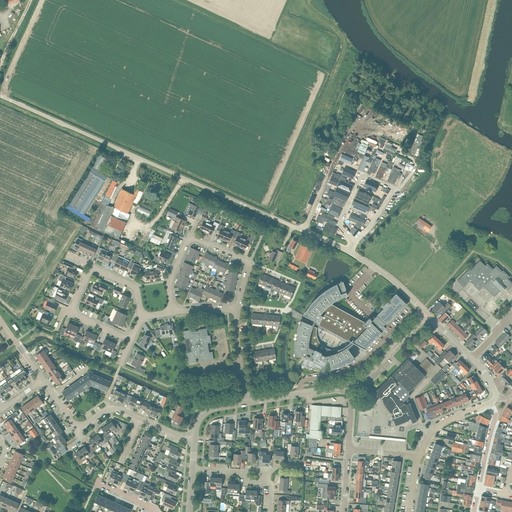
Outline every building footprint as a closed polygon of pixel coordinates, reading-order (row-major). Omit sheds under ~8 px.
[(364,155),(368,146),(361,143),(357,152),(364,155)] [(385,145),(384,149),(394,153),(396,149),(385,145)] [(341,160),(352,165),(354,160),(343,155),(341,160)] [(369,158),(364,155),(357,169),(363,171),(366,165),(369,166),(371,161),(368,160),(369,158)] [(374,163),(372,162),(367,173),(374,177),(381,161),(376,159),(374,163)] [(407,166),(417,170),(420,164),(410,160),(407,166)] [(383,162),(376,177),(382,180),(389,165),(383,162)] [(341,174),(353,179),(356,173),(344,167),(341,174)] [(393,167),(386,182),(394,185),(398,177),(400,178),(402,174),(399,173),(401,170),(393,167)] [(96,182),(100,184),(105,177),(101,175),(96,182)] [(339,181),(331,177),(329,183),(336,186),(339,181)] [(100,202),(104,197),(102,196),(111,180),(108,178),(95,199),(100,202)] [(345,181),(345,180),(343,179),(343,180),(340,179),(337,186),(350,192),(353,186),(353,185),(351,184),(345,181)] [(366,179),(363,187),(367,189),(366,191),(371,193),(372,191),(376,193),(379,186),(366,179)] [(83,184),(77,196),(76,196),(73,202),(78,204),(90,181),(87,180),(84,185),(83,184)] [(90,220),(87,225),(118,239),(123,228),(130,214),(128,213),(133,202),(137,204),(138,201),(135,200),(139,190),(143,192),(145,188),(147,183),(140,180),(137,187),(136,187),(132,194),(122,189),(120,194),(116,201),(110,199),(110,198),(105,196),(102,203),(100,203),(97,211),(97,212),(97,213),(95,213),(91,221),(90,220)] [(336,188),(333,194),(347,201),(350,194),(336,188)] [(139,190),(135,200),(138,201),(139,202),(142,197),(144,192),(143,192),(139,190)] [(371,197),(358,192),(356,197),(368,203),(371,197)] [(87,195),(80,210),(85,212),(92,197),(87,195)] [(328,198),(327,201),(343,209),(346,202),(334,196),(332,200),(328,198)] [(365,218),(369,210),(373,212),(375,210),(370,205),(368,207),(354,201),(351,208),(362,213),(360,217),(365,219),(365,218)] [(203,214),(206,207),(198,203),(196,206),(192,204),(188,213),(195,217),(198,211),(203,214)] [(331,205),(328,214),(338,218),(342,210),(331,205)] [(175,217),(177,213),(174,211),(169,209),(167,214),(171,215),(175,217)] [(177,218),(175,217),(171,215),(170,218),(175,221),(172,229),(180,232),(183,225),(184,225),(186,221),(177,218)] [(352,215),(349,221),(356,225),(355,227),(360,229),(364,221),(352,215)] [(327,216),(324,222),(334,226),(336,223),(332,221),(333,218),(327,216)] [(206,232),(209,223),(206,222),(207,219),(202,217),(200,222),(203,224),(200,230),(206,232)] [(428,232),(432,227),(419,218),(415,224),(428,232)] [(218,225),(219,224),(214,222),(213,225),(209,223),(206,232),(211,235),(214,229),(216,230),(218,225)] [(223,240),(227,231),(223,230),(225,226),(220,224),(217,230),(220,231),(217,237),(223,240)] [(337,229),(325,224),(323,230),(334,235),(337,229)] [(234,238),(236,232),(232,230),(230,233),(227,231),(223,240),(228,242),(231,236),(234,238)] [(356,238),(361,232),(357,230),(352,235),(356,238)] [(239,247),(243,238),(240,237),(241,234),(236,232),(234,238),(236,239),(234,245),(239,247)] [(173,249),(178,238),(173,236),(170,235),(165,245),(168,247),(173,249)] [(458,245),(465,239),(461,235),(459,238),(455,242),(458,245)] [(250,245),(254,237),(251,236),(250,238),(248,237),(247,240),(243,238),(239,247),(245,250),(248,244),(250,245)] [(78,250),(82,243),(83,240),(78,238),(77,240),(75,244),(73,248),(78,250)] [(294,249),(295,247),(298,242),(293,240),(289,246),(287,251),(289,253),(292,248),(294,249)] [(83,253),(87,245),(82,243),(78,250),(83,253)] [(313,250),(313,249),(301,244),(299,249),(295,257),(306,263),(310,254),(312,249),(313,250)] [(88,255),(92,247),(87,245),(83,253),(88,255)] [(93,257),(95,252),(97,249),(94,248),(95,246),(93,245),(92,247),(88,255),(93,257)] [(103,261),(106,254),(107,251),(99,247),(98,249),(96,253),(99,254),(97,259),(103,261)] [(202,259),(202,257),(200,256),(198,255),(200,252),(191,248),(189,254),(199,258),(202,259)] [(283,253),(276,250),(275,252),(272,251),(271,253),(268,254),(269,256),(268,260),(274,263),(275,261),(277,260),(279,261),(283,253)] [(113,261),(116,255),(107,251),(106,254),(103,261),(108,264),(110,259),(113,261)] [(167,261),(170,255),(161,252),(159,258),(155,256),(153,260),(159,263),(161,261),(166,263),(167,261)] [(118,256),(119,254),(116,253),(116,255),(113,261),(116,262),(114,266),(119,269),(124,258),(122,261),(117,259),(118,256)] [(207,266),(211,256),(206,253),(204,258),(202,261),(206,263),(205,265),(207,266)] [(186,259),(195,263),(196,259),(201,261),(201,259),(199,258),(189,254),(187,257),(186,259)] [(211,256),(207,266),(209,267),(210,265),(213,266),(216,259),(216,260),(217,258),(214,257),(211,256)] [(129,268),(132,262),(124,258),(119,269),(125,271),(127,267),(129,268)] [(213,266),(213,268),(216,269),(215,271),(217,272),(222,262),(219,260),(216,260),(216,259),(213,266)] [(485,266),(480,261),(470,270),(469,269),(457,281),(463,288),(470,281),(479,291),(483,286),(494,297),(500,291),(502,292),(506,288),(508,290),(511,285),(511,282),(507,278),(509,276),(503,271),(502,272),(496,266),(493,269),(487,264),(485,266)] [(62,265),(66,266),(68,267),(65,274),(75,278),(78,271),(72,269),(73,266),(64,262),(63,264),(62,265)] [(136,276),(138,271),(139,268),(140,266),(135,263),(132,262),(129,268),(132,269),(130,273),(136,276)] [(224,273),(226,269),(228,265),(222,262),(217,272),(219,273),(220,271),(224,273)] [(193,266),(185,263),(182,268),(193,273),(194,271),(191,270),(193,266)] [(181,272),(180,274),(181,275),(188,278),(188,277),(190,274),(192,275),(193,273),(182,268),(181,272)] [(315,279),(317,275),(314,274),(315,272),(313,271),(309,269),(308,271),(306,275),(315,279)] [(147,280),(151,279),(158,278),(157,270),(146,272),(147,280)] [(265,286),(269,277),(263,274),(258,284),(265,286)] [(70,291),(73,284),(65,280),(66,277),(60,275),(58,280),(62,282),(60,286),(68,290),(67,291),(67,292),(68,290),(70,291)] [(180,277),(179,280),(189,285),(190,283),(188,282),(189,278),(190,278),(188,277),(188,278),(181,275),(180,277)] [(271,289),(275,279),(269,277),(265,286),(271,289)] [(278,292),(282,282),(275,279),(271,289),(278,292)] [(177,283),(176,286),(178,287),(184,290),(186,286),(188,287),(189,285),(179,280),(177,283)] [(331,368),(331,369),(335,368),(339,366),(340,366),(343,365),(344,365),(347,363),(351,361),(352,360),(350,358),(351,358),(353,356),(352,355),(348,350),(348,349),(350,347),(351,346),(354,343),(364,348),(365,349),(370,345),(386,328),(384,326),(383,325),(385,323),(377,316),(375,318),(374,316),(371,319),(369,318),(365,322),(354,316),(332,304),(331,304),(336,301),(340,298),(342,297),(347,295),(346,292),(345,290),(346,289),(345,286),(344,283),(343,281),(340,283),(339,283),(337,284),(335,285),(332,286),(326,290),(320,294),(319,296),(317,297),(315,299),(314,300),(313,301),(312,303),(311,304),(309,307),(307,309),(305,312),(304,315),(303,315),(305,316),(314,321),(313,323),(313,324),(312,325),(302,321),(301,320),(300,321),(300,322),(300,323),(299,324),(297,332),(295,341),(295,347),(295,353),(296,353),(296,357),(302,356),(303,356),(303,355),(305,355),(306,356),(307,355),(310,357),(311,354),(312,355),(314,352),(322,356),(321,357),(328,360),(327,362),(330,363),(331,368)] [(284,295),(288,285),(282,282),(278,292),(284,295)] [(234,292),(235,286),(224,283),(223,285),(226,286),(225,290),(234,292)] [(108,287),(101,284),(100,287),(94,285),(91,291),(100,295),(103,288),(106,290),(108,287)] [(208,297),(212,289),(208,287),(209,285),(207,284),(203,293),(202,294),(208,297)] [(218,289),(220,285),(218,284),(216,287),(217,287),(216,288),(215,290),(212,289),(208,297),(214,299),(218,289)] [(291,297),(295,287),(288,285),(284,295),(291,297)] [(55,291),(52,297),(55,298),(60,300),(64,302),(67,296),(65,295),(67,292),(60,289),(56,287),(55,287),(53,290),(55,291)] [(194,299),(198,288),(196,287),(195,289),(191,288),(188,296),(194,299)] [(199,301),(202,294),(203,293),(199,291),(200,289),(198,288),(194,299),(199,301)] [(218,289),(214,299),(217,301),(219,302),(223,293),(219,292),(220,290),(218,289)] [(387,304),(377,315),(377,316),(385,323),(386,324),(387,324),(386,323),(388,321),(389,322),(392,319),(390,318),(392,316),(393,317),(396,314),(396,313),(398,311),(399,312),(405,305),(403,302),(404,302),(401,299),(400,300),(398,298),(399,297),(396,294),(388,301),(386,303),(387,304)] [(126,307),(130,298),(123,295),(119,304),(126,307)] [(104,300),(100,298),(96,296),(94,299),(89,296),(86,303),(95,308),(98,303),(102,304),(104,300)] [(53,300),(46,297),(45,300),(48,301),(45,308),(54,313),(57,306),(51,303),(53,300)] [(444,307),(439,302),(432,310),(438,315),(442,310),(444,312),(451,306),(448,303),(444,307)] [(49,324),(52,318),(46,315),(47,312),(40,309),(39,312),(43,314),(40,320),(49,324)] [(443,323),(446,320),(449,317),(447,315),(450,312),(448,310),(442,316),(439,319),(443,323)] [(108,320),(106,323),(114,326),(115,323),(123,327),(125,322),(124,322),(127,315),(125,314),(126,312),(122,311),(121,313),(117,311),(112,322),(108,320)] [(459,323),(461,321),(460,319),(458,321),(457,321),(455,323),(451,320),(447,325),(452,330),(457,325),(459,323)] [(70,334),(74,325),(68,323),(66,329),(62,327),(59,334),(63,335),(63,334),(66,335),(67,332),(70,334)] [(174,334),(173,328),(172,323),(167,324),(167,325),(160,326),(160,330),(159,330),(159,329),(155,330),(156,338),(161,337),(161,334),(168,333),(169,334),(174,334)] [(77,342),(80,335),(77,334),(79,328),(74,325),(70,334),(75,336),(74,340),(77,342)] [(458,335),(462,331),(457,325),(452,330),(458,335)] [(482,326),(474,334),(476,336),(479,339),(487,331),(482,326)] [(208,335),(207,329),(207,328),(198,330),(198,331),(191,332),(191,330),(184,331),(187,352),(189,364),(196,363),(197,363),(196,358),(199,358),(199,357),(201,356),(202,361),(214,359),(212,352),(213,352),(209,352),(207,343),(211,343),(211,342),(210,335),(208,335)] [(462,331),(458,335),(463,341),(468,336),(467,336),(470,333),(467,330),(465,328),(462,331)] [(88,342),(92,333),(87,331),(84,337),(80,335),(77,342),(84,345),(85,341),(88,342)] [(156,338),(152,332),(147,336),(145,334),(143,339),(140,341),(141,342),(140,345),(146,348),(148,344),(156,338)] [(505,342),(511,337),(509,335),(505,332),(500,337),(505,342)] [(88,342),(87,345),(92,348),(96,350),(98,344),(95,342),(97,336),(92,333),(88,342)] [(474,334),(465,343),(470,347),(473,344),(475,343),(476,342),(473,339),(476,336),(474,334)] [(435,344),(439,340),(434,335),(429,341),(431,343),(433,341),(435,344)] [(500,348),(505,342),(500,337),(495,343),(500,348)] [(106,350),(110,342),(105,339),(102,345),(98,344),(96,350),(99,352),(101,348),(106,350)] [(421,349),(427,342),(425,340),(419,346),(421,349)] [(439,351),(441,349),(445,345),(439,340),(435,344),(438,347),(437,349),(439,351)] [(114,358),(117,352),(113,350),(116,344),(110,342),(106,350),(112,352),(110,356),(114,358)] [(491,358),(498,349),(494,345),(492,347),(494,349),(488,355),(486,353),(481,358),(486,363),(491,358)] [(267,349),(269,360),(271,359),(276,359),(274,348),(271,349),(267,349)] [(260,350),(262,361),(269,360),(267,349),(264,350),(260,350)] [(39,360),(46,354),(43,350),(36,355),(39,360)] [(254,352),(253,352),(255,362),(260,361),(262,361),(260,350),(257,351),(254,352)] [(456,356),(450,350),(447,353),(445,351),(439,357),(435,362),(434,362),(438,366),(445,358),(449,363),(452,360),(456,356)] [(433,354),(429,351),(426,354),(435,362),(439,357),(434,353),(433,354)] [(327,362),(328,360),(321,357),(322,356),(314,352),(312,355),(311,354),(310,357),(307,355),(306,356),(302,364),(303,364),(302,364),(302,365),(308,368),(309,366),(316,369),(317,367),(323,370),(327,362)] [(140,368),(145,357),(142,355),(137,353),(134,361),(133,361),(131,364),(136,366),(134,370),(143,373),(144,370),(140,368)] [(42,364),(49,359),(46,354),(39,360),(42,364)] [(493,360),(491,358),(486,363),(490,367),(496,361),(493,359),(493,360)] [(45,368),(52,363),(49,359),(42,364),(45,368)] [(411,363),(407,359),(391,375),(392,375),(391,376),(375,392),(381,399),(382,399),(383,401),(382,402),(391,414),(391,413),(393,415),(392,416),(395,426),(409,420),(409,419),(411,419),(412,423),(417,421),(410,403),(408,399),(407,398),(410,395),(408,393),(409,392),(425,376),(421,372),(417,368),(412,362),(411,363)] [(464,365),(459,360),(456,363),(455,363),(452,365),(456,369),(458,367),(460,369),(464,365)] [(502,363),(500,360),(498,362),(496,360),(496,361),(490,367),(498,375),(501,372),(502,373),(505,369),(501,365),(502,363)] [(48,372),(55,367),(52,363),(45,368),(48,372)] [(460,369),(458,371),(460,373),(462,373),(464,375),(466,374),(470,370),(464,365),(460,369)] [(27,375),(22,367),(19,369),(21,371),(16,375),(22,383),(27,379),(25,377),(27,375)] [(51,376),(58,371),(55,367),(48,372),(51,376)] [(54,381),(61,375),(58,371),(51,376),(54,381)] [(107,391),(111,383),(111,382),(93,374),(93,373),(89,371),(86,373),(87,375),(62,392),(63,393),(68,401),(91,385),(107,391)] [(22,383),(16,375),(14,372),(7,377),(10,383),(13,381),(17,386),(22,383)] [(455,374),(451,378),(455,382),(458,384),(460,382),(455,377),(457,375),(456,374),(455,374)] [(57,385),(64,380),(61,375),(54,381),(57,385)] [(469,378),(467,379),(470,385),(477,381),(476,380),(477,380),(476,377),(475,378),(473,375),(469,378)] [(509,380),(505,376),(502,379),(511,388),(511,379),(510,378),(509,380)] [(7,393),(12,390),(8,384),(10,383),(7,377),(4,379),(6,382),(1,385),(7,393)] [(473,390),(480,386),(477,381),(470,385),(473,390)] [(113,388),(110,394),(113,395),(112,397),(115,398),(114,399),(117,400),(121,390),(122,389),(114,385),(113,388)] [(473,390),(469,392),(471,396),(475,393),(476,395),(483,391),(480,386),(473,390)] [(458,405),(463,403),(459,392),(458,389),(456,390),(458,396),(455,398),(458,405)] [(127,401),(129,395),(123,393),(124,392),(121,390),(117,400),(120,402),(120,400),(123,402),(124,400),(127,401)] [(461,391),(459,392),(463,403),(469,401),(467,396),(466,393),(463,395),(462,392),(461,391)] [(435,414),(441,412),(438,405),(437,402),(436,399),(434,394),(432,395),(435,403),(432,405),(435,414)] [(135,398),(129,395),(127,401),(129,402),(129,404),(131,405),(131,406),(134,408),(138,398),(135,397),(135,398)] [(39,406),(43,403),(38,396),(34,399),(39,406)] [(421,396),(416,398),(420,410),(425,408),(425,406),(424,405),(421,396)] [(143,408),(146,403),(140,400),(140,399),(138,398),(134,408),(136,409),(137,408),(140,409),(140,407),(143,408)] [(452,407),(458,405),(455,398),(449,400),(452,407)] [(35,409),(39,406),(34,399),(30,402),(35,409)] [(447,410),(452,407),(449,400),(444,402),(447,410)] [(31,412),(35,409),(30,402),(26,405),(31,412)] [(444,402),(438,405),(441,412),(447,410),(444,402)] [(151,405),(146,403),(143,408),(146,410),(145,411),(148,412),(147,414),(150,415),(154,405),(152,404),(151,405)] [(154,405),(150,415),(154,417),(154,415),(156,416),(157,414),(160,416),(162,411),(162,410),(159,409),(160,407),(157,406),(158,404),(155,403),(154,405)] [(426,405),(425,406),(425,408),(427,412),(429,417),(435,414),(432,405),(431,404),(431,403),(426,405)] [(26,415),(31,412),(26,405),(21,408),(24,412),(26,415)] [(179,416),(183,408),(178,405),(175,411),(171,410),(167,417),(172,419),(170,424),(178,428),(179,425),(179,424),(179,423),(180,423),(183,417),(179,416)] [(341,407),(312,405),(309,438),(322,439),(322,431),(319,431),(320,426),(320,422),(324,422),(327,422),(328,416),(335,417),(335,416),(340,417),(341,407)] [(7,421),(3,424),(6,428),(13,423),(16,421),(14,418),(19,415),(16,411),(5,419),(7,421)] [(304,426),(304,424),(304,420),(301,419),(302,412),(295,411),(295,416),(294,421),(298,421),(298,425),(304,426)] [(511,421),(511,420),(511,418),(509,417),(510,415),(508,414),(504,411),(502,415),(511,421)] [(291,425),(291,420),(292,415),(289,415),(289,414),(282,413),(282,418),(281,421),(280,421),(280,424),(281,426),(284,426),(285,425),(291,425)] [(52,417),(50,414),(46,417),(44,419),(47,423),(54,418),(53,416),(52,417)] [(487,425),(488,425),(490,420),(481,416),(478,415),(476,420),(479,421),(478,424),(482,426),(486,428),(487,425)] [(510,425),(511,424),(511,421),(502,415),(500,421),(510,425)] [(278,429),(278,423),(275,423),(275,421),(276,416),(269,416),(269,421),(268,426),(268,428),(269,429),(274,429),(278,429)] [(335,417),(328,417),(328,420),(335,421),(334,428),(332,428),(332,429),(331,433),(332,434),(336,434),(337,434),(337,432),(341,432),(342,421),(342,417),(340,417),(335,417)] [(50,428),(57,423),(55,420),(54,418),(47,423),(50,428)] [(262,428),(262,424),(263,419),(254,418),(253,423),(253,428),(262,428)] [(249,434),(249,431),(249,426),(246,426),(246,421),(240,421),(239,426),(239,433),(245,433),(249,434)] [(487,428),(486,428),(482,426),(478,424),(470,421),(468,430),(474,432),(475,431),(477,432),(476,438),(479,439),(484,440),(487,428)] [(511,429),(511,428),(511,426),(510,425),(500,421),(498,426),(506,429),(506,427),(509,428),(511,429)] [(115,426),(112,422),(107,425),(112,432),(114,430),(116,433),(121,429),(117,424),(115,426)] [(9,433),(16,427),(13,423),(6,428),(9,433)] [(58,426),(57,423),(50,428),(53,432),(60,427),(59,425),(58,426)] [(235,438),(236,435),(236,430),(233,430),(234,424),(225,423),(225,433),(233,434),(232,438),(235,438)] [(108,442),(110,440),(109,438),(111,436),(109,433),(112,432),(107,425),(102,429),(105,433),(102,434),(108,442)] [(221,441),(221,438),(221,433),(219,433),(219,426),(211,425),(210,437),(218,438),(218,441),(221,441)] [(505,434),(506,432),(505,431),(506,429),(498,426),(496,432),(505,434)] [(12,437),(19,432),(16,427),(9,433),(12,437)] [(61,434),(63,432),(61,429),(62,429),(60,427),(53,432),(56,436),(61,434)] [(15,441),(22,436),(19,432),(12,437),(15,441)] [(454,434),(452,434),(450,433),(448,432),(446,439),(448,439),(452,441),(454,441),(456,435),(454,434)] [(62,436),(61,434),(56,436),(54,438),(57,442),(64,437),(63,436),(62,436)] [(100,436),(99,434),(94,438),(100,447),(105,443),(108,442),(102,434),(100,436)] [(152,437),(145,434),(144,437),(142,437),(141,439),(143,440),(149,443),(151,440),(154,441),(156,437),(153,435),(152,437)] [(18,445),(19,445),(22,442),(25,440),(22,436),(15,441),(18,445)] [(59,451),(66,447),(64,444),(67,442),(65,440),(66,439),(64,437),(57,442),(60,446),(57,447),(58,449),(59,451)] [(93,452),(98,449),(100,447),(94,438),(89,441),(92,445),(89,447),(93,452)] [(320,440),(320,439),(309,438),(308,447),(310,447),(316,448),(316,440),(320,440)] [(149,443),(143,440),(141,443),(140,442),(138,445),(140,446),(147,449),(147,448),(150,450),(151,447),(148,446),(149,443)] [(249,447),(250,440),(249,440),(246,444),(246,447),(245,447),(245,451),(245,454),(248,454),(248,461),(255,462),(256,457),(256,454),(252,454),(252,450),(250,450),(250,447),(249,447)] [(227,442),(223,442),(221,441),(218,441),(213,441),(212,444),(210,444),(209,450),(218,451),(218,446),(220,447),(221,446),(221,445),(226,445),(227,442)] [(460,444),(458,444),(453,442),(451,450),(456,452),(461,453),(463,443),(460,442),(460,444)] [(441,452),(441,451),(443,446),(435,443),(433,449),(441,452)] [(461,453),(464,454),(466,447),(474,449),(473,451),(476,452),(481,453),(482,448),(469,445),(465,444),(464,443),(463,443),(461,453)] [(178,448),(169,444),(165,453),(168,455),(175,458),(177,459),(180,453),(175,450),(176,448),(178,449),(178,448)] [(298,457),(299,452),(299,447),(291,446),(291,444),(288,444),(288,450),(291,450),(290,456),(298,457)] [(51,447),(48,449),(50,451),(53,455),(57,453),(52,446),(51,447)] [(147,449),(140,446),(139,448),(137,448),(136,450),(138,451),(145,454),(148,455),(149,452),(146,451),(147,449)] [(85,447),(80,450),(85,457),(87,455),(89,458),(94,454),(93,452),(89,447),(87,449),(85,447)] [(284,460),(284,455),(284,452),(280,451),(281,448),(274,448),(273,453),(273,458),(276,459),(284,460)] [(502,456),(504,451),(502,450),(498,449),(492,448),(491,453),(502,456)] [(438,457),(441,452),(433,449),(431,455),(438,457)] [(79,465),(84,461),(87,459),(85,457),(80,450),(75,454),(78,458),(76,459),(79,465)] [(269,463),(270,458),(270,455),(266,454),(266,450),(260,450),(259,455),(259,460),(262,460),(262,462),(269,463)] [(22,459),(24,455),(16,451),(13,456),(22,459)] [(135,453),(134,456),(135,457),(135,456),(142,460),(142,459),(145,461),(147,458),(143,457),(145,454),(138,451),(136,454),(135,453)] [(245,459),(245,454),(245,451),(240,451),(240,455),(234,454),(233,464),(237,464),(238,465),(238,464),(241,465),(241,459),(245,459)] [(176,469),(179,463),(174,460),(175,458),(168,455),(166,460),(169,461),(167,465),(172,467),(176,469)] [(429,460),(436,463),(438,457),(431,455),(429,460)] [(19,464),(21,461),(22,459),(13,456),(11,460),(19,464)] [(142,460),(135,456),(134,459),(132,458),(131,461),(133,462),(140,465),(142,460)] [(367,461),(365,461),(365,457),(358,456),(358,457),(358,461),(357,467),(361,467),(368,468),(369,462),(367,461)] [(498,466),(498,464),(495,464),(496,460),(489,458),(488,464),(493,465),(498,466)] [(471,463),(467,462),(467,461),(454,459),(454,462),(456,462),(466,464),(470,465),(473,466),(478,467),(479,461),(472,460),(471,463)] [(17,469),(19,464),(11,460),(9,465),(17,469)] [(436,463),(429,460),(427,466),(434,469),(436,466),(442,468),(443,465),(439,464),(436,463)] [(140,465),(133,462),(132,465),(130,464),(129,467),(137,471),(140,465)] [(472,473),(474,467),(457,463),(456,466),(461,467),(460,471),(472,473)] [(15,473),(17,469),(9,465),(7,470),(15,473)] [(432,474),(434,469),(427,466),(425,471),(432,474)] [(113,483),(117,474),(112,472),(114,468),(111,467),(108,473),(111,475),(108,481),(113,483)] [(176,482),(178,476),(173,474),(174,471),(168,468),(165,474),(168,475),(167,478),(171,480),(176,482)] [(132,470),(129,469),(127,474),(123,482),(126,483),(124,488),(129,490),(133,481),(130,480),(131,478),(129,477),(132,470)] [(13,478),(15,473),(7,470),(5,474),(13,478)] [(430,480),(432,474),(425,471),(422,477),(427,479),(430,480)] [(123,482),(127,474),(124,473),(122,476),(117,474),(113,483),(118,485),(120,481),(123,482)] [(328,473),(327,473),(324,473),(324,479),(319,478),(319,482),(324,483),(329,483),(329,479),(330,479),(338,480),(339,474),(332,473),(328,473)] [(11,483),(13,478),(5,474),(3,479),(11,483)] [(142,479),(144,476),(141,474),(139,478),(140,478),(139,480),(138,481),(134,479),(133,481),(129,490),(134,492),(136,488),(138,489),(142,481),(141,481),(142,479)] [(216,486),(216,478),(210,477),(210,482),(207,482),(206,494),(209,494),(210,486),(216,486)] [(224,495),(225,488),(221,488),(222,487),(222,478),(216,478),(216,486),(215,490),(221,490),(221,495),(224,495)] [(290,494),(290,491),(287,490),(288,484),(288,479),(280,478),(279,490),(284,490),(283,493),(290,494)] [(162,479),(161,481),(166,484),(165,485),(165,486),(167,487),(166,491),(170,493),(175,495),(177,489),(173,487),(174,484),(169,482),(167,481),(162,479)] [(144,497),(148,488),(150,484),(142,481),(138,489),(141,490),(139,495),(144,497)] [(432,489),(431,489),(431,488),(428,488),(428,484),(421,483),(420,489),(427,490),(430,491),(437,492),(439,493),(440,490),(439,490),(435,489),(435,488),(432,488),(432,489)] [(148,488),(144,497),(149,499),(152,493),(155,494),(157,490),(158,488),(159,486),(157,485),(156,487),(155,487),(150,484),(148,488)] [(233,496),(234,484),(228,484),(228,488),(225,488),(224,495),(233,496)] [(234,484),(233,496),(237,496),(239,496),(239,501),(242,501),(242,495),(239,494),(239,493),(240,484),(234,484)] [(327,487),(325,487),(325,484),(318,484),(317,488),(323,488),(322,498),(328,498),(333,499),(334,493),(335,493),(335,487),(330,487),(327,487)] [(461,488),(460,492),(462,492),(465,493),(465,492),(467,492),(472,493),(473,487),(466,486),(461,485),(461,488)] [(251,499),(252,490),(246,490),(245,495),(242,495),(242,501),(245,501),(245,502),(251,502),(251,499)] [(259,506),(260,503),(260,496),(257,495),(257,491),(252,490),(251,499),(255,500),(254,501),(257,506),(259,506)] [(366,503),(366,498),(364,498),(364,492),(356,491),(355,498),(358,498),(358,502),(366,503)] [(464,494),(462,493),(462,492),(460,492),(456,491),(456,495),(460,496),(460,499),(463,499),(471,501),(472,495),(464,494)] [(173,509),(176,502),(171,499),(172,496),(165,493),(163,496),(162,500),(164,501),(162,505),(173,509)] [(99,506),(103,497),(98,495),(94,502),(98,504),(97,505),(99,506)] [(494,504),(494,501),(490,500),(490,497),(481,495),(480,501),(494,504)] [(5,508),(9,499),(4,497),(0,505),(5,508)] [(105,507),(109,500),(103,497),(99,506),(101,507),(102,506),(105,507)] [(10,510),(14,501),(9,499),(5,508),(10,510)] [(111,511),(114,502),(109,500),(105,507),(109,509),(109,510),(111,511)] [(289,504),(289,501),(283,500),(278,500),(277,511),(279,511),(285,511),(286,504),(289,504)] [(501,506),(500,510),(501,510),(504,511),(503,511),(506,511),(509,502),(502,500),(501,506)] [(15,511),(18,508),(19,503),(14,501),(10,510),(15,511)] [(494,504),(480,501),(479,510),(487,511),(493,511),(494,510),(487,509),(489,503),(494,504)] [(116,511),(120,505),(114,502),(111,511),(113,511),(116,511)]
